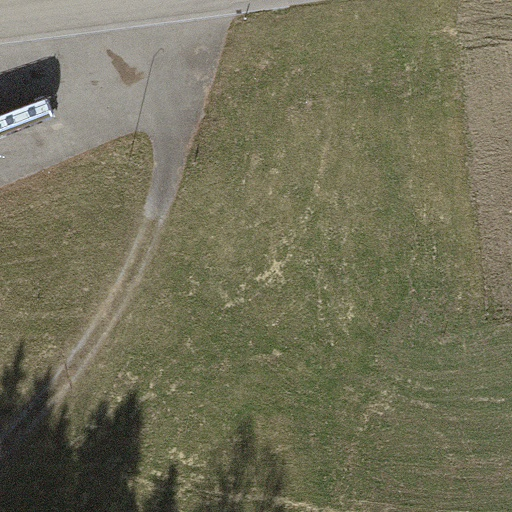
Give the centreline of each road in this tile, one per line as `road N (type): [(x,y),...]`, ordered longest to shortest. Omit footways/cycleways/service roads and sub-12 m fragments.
road 1 (track): [(203,0),(162,212),(104,332),(0,475)]
road 2 (tertiary): [(0,18),(155,0)]
